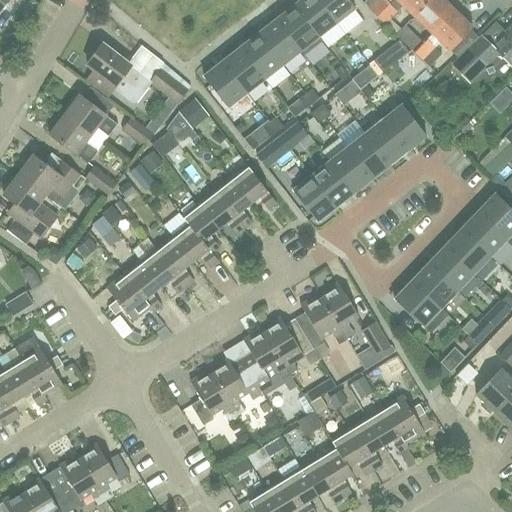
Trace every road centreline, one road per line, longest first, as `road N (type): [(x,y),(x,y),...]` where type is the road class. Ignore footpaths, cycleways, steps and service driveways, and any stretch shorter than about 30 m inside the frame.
road 1 (residential): [(339,235),(331,248),(120,382)]
road 2 (residential): [(339,235),(378,281),(461,197),(426,158)]
road 3 (residential): [(200,511),(120,382)]
road 4 (residential): [(120,382),(0,454)]
